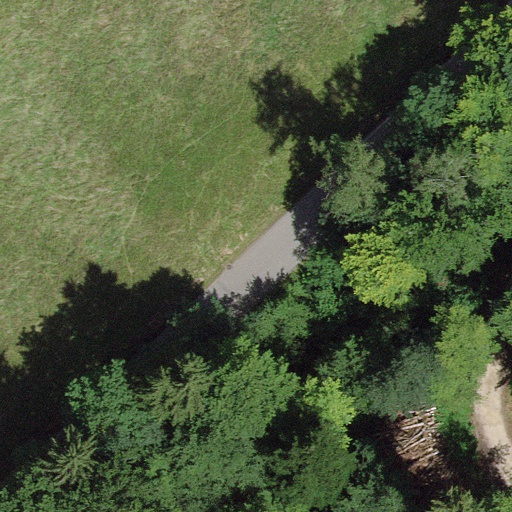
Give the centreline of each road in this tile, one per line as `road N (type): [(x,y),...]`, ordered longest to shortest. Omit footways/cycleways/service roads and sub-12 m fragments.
road 1 (unclassified): [(0,511),(511,20)]
road 2 (track): [(511,456),(496,374),(511,335)]
